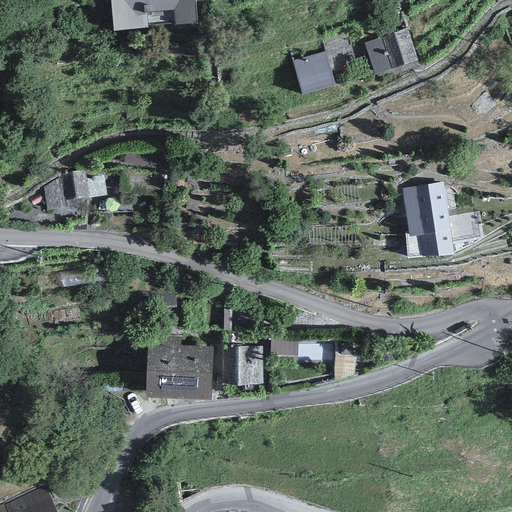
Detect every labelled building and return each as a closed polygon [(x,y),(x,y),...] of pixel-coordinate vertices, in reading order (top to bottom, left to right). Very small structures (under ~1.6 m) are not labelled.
[(195,0),(112,0),(115,28),(147,25),(146,9),(173,6),(174,24),(198,22),(195,0)] [(403,28),(287,61),(297,97),(413,64),(403,28)] [(164,175),(122,168),(118,190),(160,198),(164,175)] [(45,185),(46,207),(66,206),(65,198),(103,195),(101,170),(63,172),(45,185)] [(443,182),(402,187),(407,256),(451,252),(443,182)] [(176,291),(138,293),(139,308),(177,306),(176,291)] [(79,303),(49,308),(52,326),(82,321),(79,303)] [(182,335),(149,334),(147,390),(210,392),(212,343),(182,342),(182,335)] [(278,348),(300,347),(299,334),(278,336),(278,348)] [(224,343),(223,380),(262,380),(262,343),(224,343)] [(59,511),(46,484),(0,505),(0,511),(59,511)]
